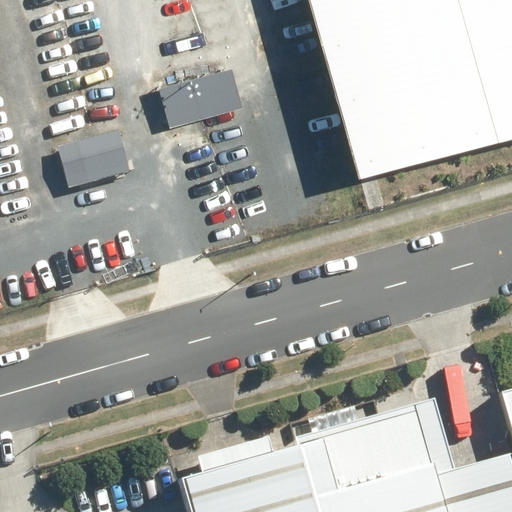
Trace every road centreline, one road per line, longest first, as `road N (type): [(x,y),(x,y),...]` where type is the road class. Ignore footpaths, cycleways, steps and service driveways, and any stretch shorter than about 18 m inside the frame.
road 1 (unclassified): [(0,392),(511,248)]
road 2 (unknown): [(207,334),(113,0)]
